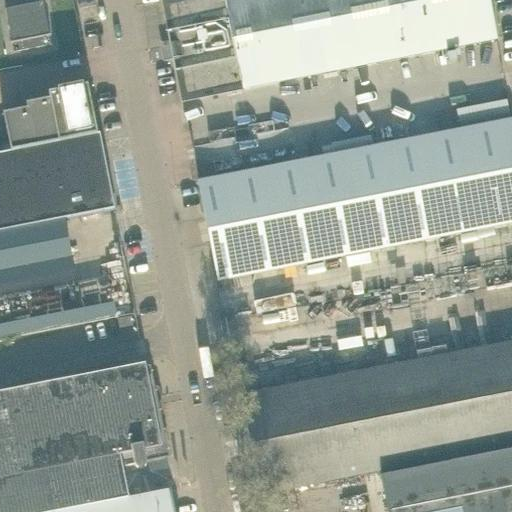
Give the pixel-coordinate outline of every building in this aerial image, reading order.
[(497,40),(489,0),(179,0),(163,3),(179,82),(180,87),(198,99),(497,40)] [(51,45),(44,6),(43,3),(5,10),(14,52),(51,45)] [(98,135),(88,85),(88,84),(48,92),(58,142),(98,135)] [(511,223),(511,120),(414,140),(434,239),(511,223)] [(0,153),(0,231),(103,211),(103,212),(115,209),(112,197),(112,198),(100,134),(98,135),(58,142),(0,153)] [(375,250),(434,239),(414,140),(355,151),(375,250)] [(218,281),(375,250),(355,151),(199,182),(218,281)] [(511,511),(511,450),(458,461),(458,457),(511,445),(511,342),(241,396),(261,495),(351,478),(352,481),(360,480),(359,476),(422,464),(423,468),(381,476),(388,511),(511,511)] [(146,370),(145,367),(145,363),(0,391),(0,477),(76,463),(84,507),(128,498),(122,467),(135,465),(136,467),(139,469),(142,469),(144,468),(146,465),(146,462),(145,458),(164,454),(163,451),(164,451),(163,451),(160,432),(160,431),(159,431),(156,414),(154,414),(150,391),(151,390),(148,373),(149,373),(149,372),(148,372),(147,370),(146,370)] [(174,511),(170,490),(131,497),(128,498),(84,507),(54,511),(174,511)]
